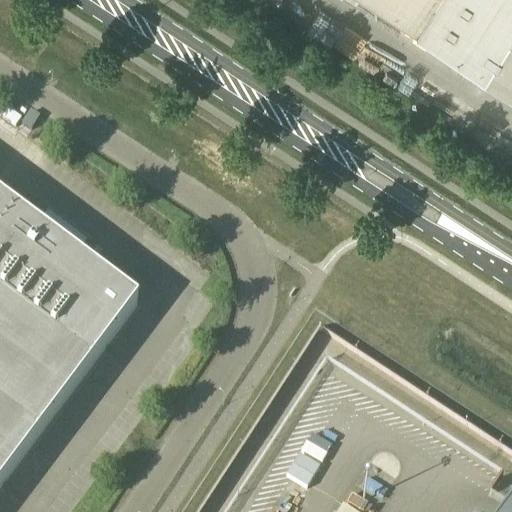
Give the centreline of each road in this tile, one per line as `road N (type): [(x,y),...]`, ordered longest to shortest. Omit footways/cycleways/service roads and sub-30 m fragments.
road 1 (unclassified): [(135,511),(250,335),(258,305),(250,253),(236,227),(0,73)]
road 2 (secondary): [(76,0),(511,282)]
road 3 (secondary): [(511,253),(124,0)]
